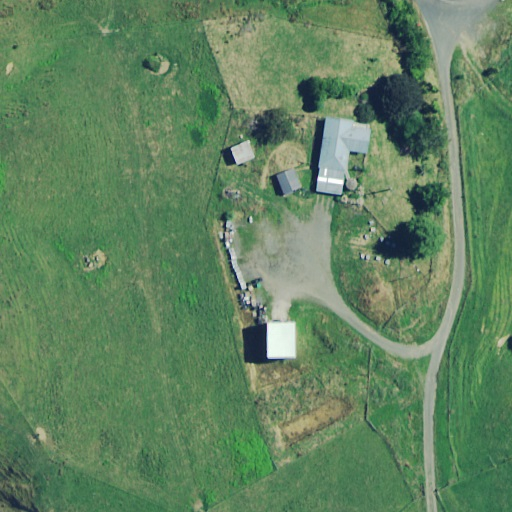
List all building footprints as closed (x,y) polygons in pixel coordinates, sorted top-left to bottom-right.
[(369,124),(324,118),(314,192),(341,196),(347,151),(365,153),(369,124)] [(253,157),(246,141),(229,149),(235,165),(253,157)] [(299,188),(293,169),(275,176),(281,194),(299,188)] [(275,253),(267,213),(225,223),(234,262),(275,253)] [(292,358),(292,324),(266,324),(266,358),(292,358)]
